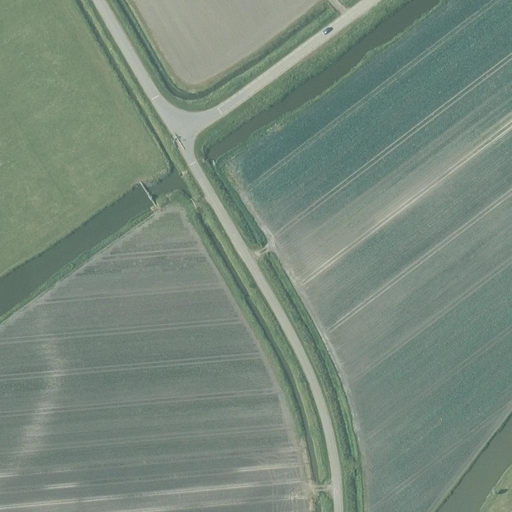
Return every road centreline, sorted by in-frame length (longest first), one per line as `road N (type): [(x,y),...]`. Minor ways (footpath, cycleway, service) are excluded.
road 1 (unclassified): [(339,511),(331,435),(305,365),(176,138)]
road 2 (unclassified): [(176,138),(387,0)]
road 3 (unclassified): [(176,138),(97,0)]
